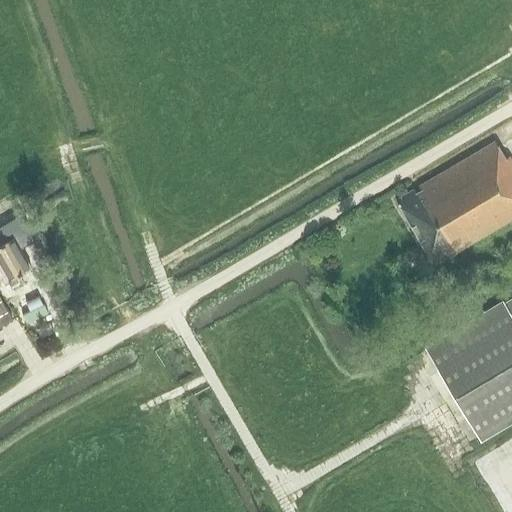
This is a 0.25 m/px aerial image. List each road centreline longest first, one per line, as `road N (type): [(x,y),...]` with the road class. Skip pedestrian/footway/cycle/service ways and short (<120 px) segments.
road 1 (track): [(511,54),(157,265)]
road 2 (track): [(173,308),(288,511)]
road 3 (track): [(279,496),(411,417),(434,388)]
